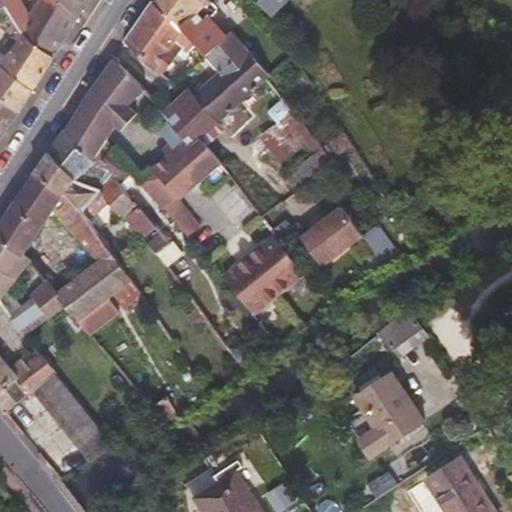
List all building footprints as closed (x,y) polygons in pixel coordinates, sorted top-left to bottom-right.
[(55,58),(79,16),(64,0),(38,0),(29,15),(19,0),(0,0),(1,3),(4,7),(22,34),(55,58)] [(64,0),(79,16),(90,0),(64,0)] [(155,0),(126,42),(156,69),(158,68),(163,73),(176,56),(182,48),(188,54),(198,43),(156,0),(155,0)] [(156,0),(198,43),(210,55),(229,36),(212,18),(202,6),(209,0),(156,0)] [(209,0),(202,6),(212,18),(221,9),(210,0),(209,0)] [(263,0),(274,12),(286,0),(263,0)] [(229,36),(210,55),(223,68),(195,93),(220,121),(268,78),(269,77),(232,33),(229,36)] [(32,95),(55,58),(22,34),(5,58),(0,54),(0,95),(20,112),(32,95)] [(182,48),(176,56),(182,61),(188,54),(182,48)] [(147,91),(115,60),(114,62),(94,88),(71,123),(67,129),(94,150),(106,137),(115,126),(121,131),(135,116),(129,111),(147,91)] [(190,86),(182,93),(191,101),(215,125),(220,121),(195,93),(190,86)] [(191,101),(182,93),(168,107),(203,139),(210,144),(223,132),(219,129),(215,125),(191,101)] [(0,141),(20,112),(0,95),(0,141)] [(319,140),(283,97),(251,123),(282,163),(303,146),(310,156),(323,146),(319,140)] [(203,139),(168,107),(163,112),(168,118),(170,120),(193,146),(201,140),(207,147),(210,144),(203,139)] [(221,164),(207,147),(201,140),(193,146),(170,120),(158,129),(170,144),(164,149),(170,156),(154,169),(176,193),(177,195),(180,199),(216,168),(221,164)] [(220,121),(215,125),(219,129),(223,132),(227,128),(220,121)] [(117,177),(127,167),(129,166),(108,141),(99,153),(94,150),(67,129),(61,136),(51,151),(77,179),(97,187),(109,178),(113,174),(117,177)] [(99,153),(108,141),(106,137),(94,150),(99,153)] [(286,176),(298,191),(336,163),(325,147),(286,176)] [(117,181),(109,178),(97,187),(77,179),(51,151),(34,174),(68,198),(89,218),(110,203),(119,214),(130,206),(135,199),(131,194),(129,195),(117,181)] [(158,200),(166,207),(177,195),(176,193),(154,169),(142,179),(158,200)] [(89,219),(89,218),(68,198),(34,174),(21,191),(0,223),(0,236),(25,253),(52,213),(69,229),(86,247),(97,261),(62,287),(57,291),(62,296),(68,304),(91,333),(119,311),(110,298),(116,294),(125,307),(136,299),(140,304),(146,300),(119,260),(89,219)] [(180,199),(177,195),(166,207),(172,213),(190,236),(203,224),(180,199)] [(147,234),(157,227),(140,206),(126,217),(140,235),(147,234)] [(325,269),(366,236),(344,210),(303,241),(325,269)] [(157,252),(169,241),(161,233),(148,244),(155,253),(157,252)] [(305,273),(276,235),(223,277),(252,314),(305,273)] [(25,253),(0,236),(0,297),(1,298),(1,299),(2,297),(31,260),(32,258),(25,253)] [(157,252),(165,264),(179,252),(170,240),(169,241),(157,252)] [(47,280),(57,291),(62,287),(49,271),(44,275),(47,280)] [(23,335),(68,304),(62,296),(57,291),(47,280),(30,294),(32,297),(10,313),(16,322),(23,335)] [(415,348),(429,337),(411,309),(381,331),(394,350),(409,340),(415,348)] [(97,342),(122,373),(131,365),(106,335),(97,342)] [(236,359),(247,351),(239,339),(228,348),(236,359)] [(236,359),(247,374),(256,366),(247,351),(236,359)] [(113,446),(114,446),(55,373),(56,372),(39,353),(27,363),(22,358),(9,368),(4,361),(8,358),(4,353),(0,355),(0,406),(1,407),(5,412),(27,394),(28,395),(34,391),(91,461),(113,446)] [(388,446),(424,422),(392,372),(356,395),(388,446)] [(162,421),(178,418),(166,397),(152,409),(162,421)] [(427,479),(448,511),(495,511),(460,458),(427,479)] [(203,511),(262,511),(236,472),(243,467),(238,461),(215,477),(219,482),(194,498),(203,511)] [(0,501),(9,493),(0,481),(0,501)] [(103,511),(128,511),(155,498),(147,483),(101,507),(103,511)] [(287,485),(275,492),(288,509),(299,502),(287,485)] [(354,511),(344,494),(338,497),(333,490),(311,503),(316,511),(354,511)] [(0,502),(8,511),(18,504),(9,493),(0,501),(0,502)]
